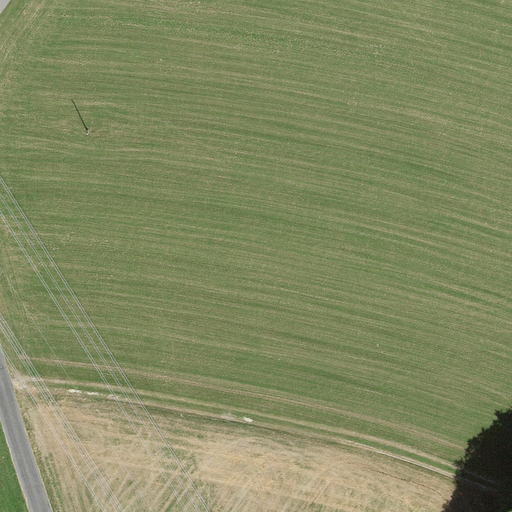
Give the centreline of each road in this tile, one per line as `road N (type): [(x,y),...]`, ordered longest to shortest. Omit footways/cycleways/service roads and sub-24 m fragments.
road 1 (track): [(511,492),(352,435),(36,382),(0,388)]
road 2 (unclassified): [(0,388),(39,511)]
